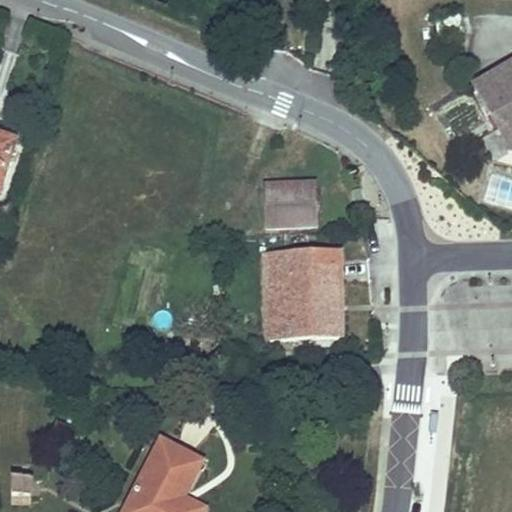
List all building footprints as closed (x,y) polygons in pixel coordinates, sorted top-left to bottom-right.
[(435,23),(438,40),(464,35),(461,18),(435,23)] [(511,71),(469,95),(506,160),(511,156),(511,71)] [(27,157),(0,150),(0,199),(16,203),(27,157)] [(263,193),(265,235),(316,233),(313,191),(263,193)] [(343,346),(341,260),(281,262),(282,302),(262,302),(263,348),(343,346)] [(282,302),(281,262),(261,262),(262,302),(282,302)] [(206,472),(159,447),(125,511),(184,511),(187,507),(206,472)] [(31,490),(32,472),(15,472),(14,489),(31,490)] [(28,511),(28,496),(8,496),(8,511),(28,511)]
